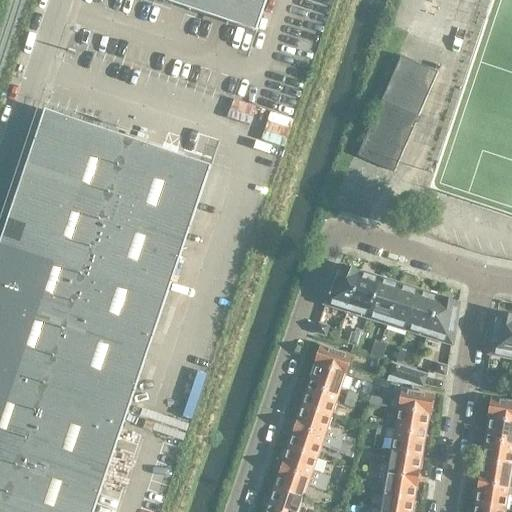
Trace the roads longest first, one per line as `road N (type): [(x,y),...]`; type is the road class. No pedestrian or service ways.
road 1 (residential): [(234,511),(333,234)]
road 2 (residential): [(446,511),(486,280)]
road 3 (unclassified): [(0,167),(54,0)]
road 4 (unknown): [(96,0),(255,53)]
road 5 (residential): [(486,280),(333,234)]
